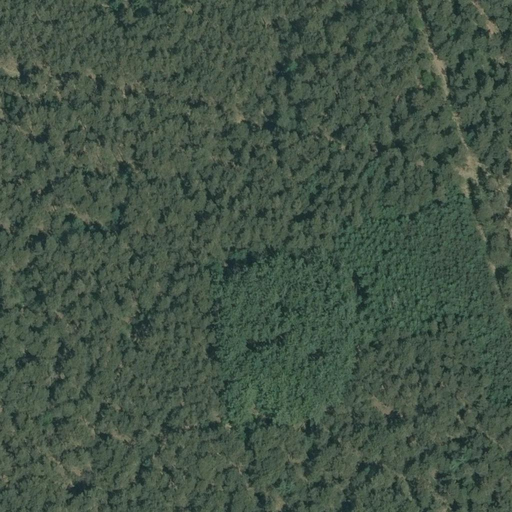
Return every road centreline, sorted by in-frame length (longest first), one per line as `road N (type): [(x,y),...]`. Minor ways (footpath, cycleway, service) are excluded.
road 1 (track): [(0,72),(470,173)]
road 2 (track): [(470,173),(419,0)]
road 3 (track): [(511,320),(473,207),(470,173)]
